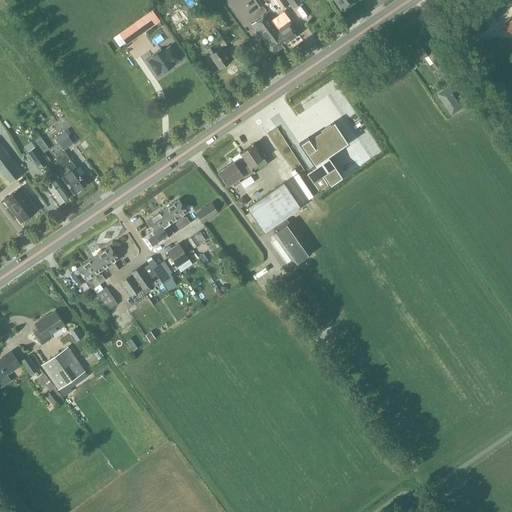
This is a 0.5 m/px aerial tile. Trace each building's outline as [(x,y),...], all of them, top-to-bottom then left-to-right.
[(300,0),(286,0),(294,9),(302,3),(300,0)] [(334,0),(342,10),(357,0),(334,0)] [(322,2),(310,8),(314,16),(326,10),(322,2)] [(152,11),(136,23),(144,33),(156,24),(160,29),(163,26),(152,11)] [(274,29),(278,27),(268,13),(252,25),(263,39),(266,43),(265,43),(273,53),(283,46),(277,38),(279,37),(280,38),(283,35),(281,32),(278,34),(274,29)] [(278,27),(274,29),(278,34),(281,32),(283,35),(280,38),(279,37),(277,38),(283,46),(298,35),(291,25),(291,24),(288,20),(278,27)] [(412,42),(412,44),(411,45),(421,59),(427,55),(437,68),(445,63),(436,48),(433,50),(428,44),(427,44),(422,37),(417,41),(416,39),(412,42)] [(207,49),(210,56),(219,69),(231,61),(222,48),(216,52),(213,45),(207,49)] [(170,46),(163,51),(148,61),(158,75),(173,65),(172,64),(179,59),(170,46)] [(439,73),(446,82),(454,76),(447,67),(439,73)] [(467,106),(460,96),(453,85),(438,95),(446,106),(452,115),(467,106)] [(452,126),(462,121),(458,114),(448,119),(452,126)] [(54,118),(45,125),(47,128),(56,121),(54,118)] [(308,137),(299,144),(314,166),(305,173),(318,192),(327,183),(328,185),(342,175),(329,157),(349,143),(334,122),(309,138),(308,137)] [(59,144),(69,136),(65,131),(55,139),(59,144)] [(42,154),(49,149),(40,137),(34,142),(42,154)] [(24,173),(0,142),(0,175),(8,186),(24,173)] [(48,164),(36,147),(35,147),(32,142),(24,147),(28,153),(27,153),(39,170),(48,164)] [(240,154),(243,159),(252,172),(253,174),(267,164),(261,154),(262,153),(256,143),(254,145),(254,144),(240,154)] [(55,162),(65,175),(62,178),(73,194),(86,185),(74,169),(76,168),(66,154),(55,162)] [(252,172),(243,159),(235,165),(234,163),(219,173),(227,186),(231,183),(238,179),(242,176),(243,178),(252,172)] [(47,178),(51,183),(47,186),(59,204),(69,197),(58,180),(60,179),(55,173),(47,178)] [(264,233),(300,208),(283,184),(247,208),(264,233)] [(4,200),(21,223),(38,210),(21,188),(4,200)] [(240,199),(236,202),(240,208),(247,203),(244,199),(240,199)] [(171,206),(185,227),(190,223),(186,217),(185,218),(183,216),(187,213),(179,200),(171,206)] [(202,223),(218,213),(212,204),(197,214),(202,223)] [(185,227),(171,206),(163,211),(171,224),(175,221),(177,223),(175,224),(179,230),(185,227)] [(163,211),(154,217),(169,238),(174,234),(170,228),(169,229),(167,226),(171,224),(163,211)] [(169,238),(154,217),(146,222),(155,235),(160,231),(161,234),(159,235),(163,241),(169,238)] [(295,264),(311,253),(290,222),(274,234),(295,264)] [(147,247),(156,243),(151,231),(142,235),(147,247)] [(206,240),(200,232),(188,240),(194,248),(206,240)] [(184,239),(180,241),(186,251),(190,248),(184,239)] [(167,252),(177,268),(189,260),(179,244),(167,252)] [(119,270),(114,262),(119,259),(110,247),(102,252),(115,272),(119,270)] [(115,272),(102,252),(94,258),(102,270),(107,267),(112,274),(115,272)] [(147,261),(149,265),(163,285),(172,279),(169,274),(171,273),(157,254),(147,261)] [(202,264),(207,261),(203,254),(198,258),(202,264)] [(94,258),(86,263),(100,284),(106,280),(102,275),(100,276),(98,273),(102,270),(94,258)] [(100,284),(86,263),(78,269),(86,281),(91,278),(93,281),(91,282),(95,288),(100,284)] [(141,266),(131,273),(143,290),(153,283),(149,278),(155,274),(147,264),(142,268),(141,266)] [(320,329),(332,320),(297,268),(285,278),(320,329)] [(142,290),(131,275),(121,282),(131,297),(142,290)] [(214,282),(209,285),(216,297),(221,294),(214,282)] [(106,288),(93,296),(105,313),(118,305),(106,288)] [(70,292),(74,298),(77,295),(78,293),(75,289),(70,292)] [(82,304),(92,298),(88,291),(78,296),(82,304)] [(51,334),(64,325),(55,312),(43,320),(43,319),(35,324),(38,328),(32,332),(41,346),(52,339),(52,336),(51,334)] [(76,327),(70,331),(76,340),(82,336),(76,327)] [(148,341),(155,340),(153,333),(146,335),(148,341)] [(111,337),(117,346),(121,344),(115,334),(111,337)] [(123,355),(128,353),(125,345),(119,347),(123,355)] [(68,347),(41,365),(61,394),(63,397),(72,391),(70,388),(78,383),(88,376),(85,371),(68,347)] [(97,348),(92,350),(95,357),(100,355),(97,348)] [(0,362),(0,385),(1,387),(11,380),(7,375),(21,365),(11,352),(0,360),(1,361),(0,362)] [(20,361),(30,376),(38,370),(29,356),(20,361)] [(64,399),(45,374),(39,378),(50,392),(46,395),(54,407),(64,399)] [(20,511),(25,509),(20,502),(11,508),(14,511),(20,511)]
